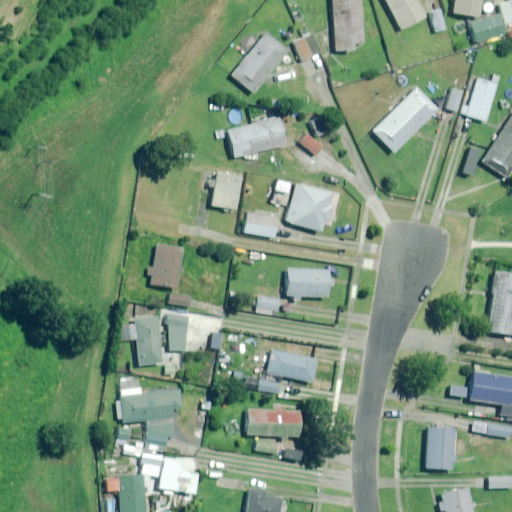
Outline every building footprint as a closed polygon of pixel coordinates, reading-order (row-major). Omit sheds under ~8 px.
[(359,18),(357,0),(327,0),(329,17),(331,17),(333,51),(350,50),(349,43),(362,42),(360,18),(359,18)] [(422,17),(412,0),(383,0),(399,29),(422,17)] [(477,0),(451,0),(450,14),(476,16),(477,0)] [(511,21),(511,0),(506,0),(496,3),(502,24),(511,21)] [(438,6),(426,9),(432,32),(444,29),(438,6)] [(500,35),(495,16),(466,24),(471,43),(500,35)] [(318,52),(309,32),(288,42),(297,62),(318,52)] [(258,37),(252,33),(238,53),(243,57),(228,79),(253,96),(285,50),(261,33),(258,37)] [(494,84),(474,78),(462,115),(482,121),(494,84)] [(434,110),(413,88),(369,131),(390,153),(434,110)] [(460,92),(449,88),(442,108),(453,112),(460,92)] [(511,164),(511,111),(511,112),(479,163),(503,178),(511,164)] [(282,145),(275,118),(225,130),(232,158),(282,145)] [(322,146),(302,133),(294,144),(314,158),(322,146)] [(238,176),(215,172),(213,180),(207,179),(206,187),(212,188),(209,206),(232,210),(238,176)] [(282,221),(317,232),(320,223),(324,224),(329,206),(324,205),(327,194),(294,183),(282,221)] [(276,217),(243,213),(240,233),(272,238),(276,217)] [(182,249),(154,244),(150,268),(146,267),(145,276),(150,276),(148,285),(176,289),(182,249)] [(324,270),(285,269),(284,296),(324,297),(324,270)] [(510,335),(511,316),(511,275),(493,273),(486,332),(510,335)] [(190,296),(168,293),(167,304),(189,307),(190,296)] [(277,299),(253,298),(252,308),(276,310),(277,299)] [(165,334),(158,334),(157,317),(131,319),(135,365),(160,363),(159,344),(167,345),(167,352),(187,353),(188,317),(164,317),(165,334)] [(256,350),(254,358),(266,360),(264,373),(309,382),(314,357),(268,349),(268,352),(256,350)] [(511,418),(511,379),(470,373),(466,401),(497,405),(496,416),(511,418)] [(140,394),(140,388),(118,389),(120,423),(144,421),(145,442),(173,440),(171,409),(181,409),(180,392),(140,394)] [(298,437),(299,411),(290,411),(290,405),(270,404),(270,410),(242,409),(241,435),(298,437)] [(509,427),(484,424),(483,434),(508,438),(509,427)] [(450,428),(424,427),(423,469),(450,469),(450,428)] [(140,442),(134,442),(134,447),(126,447),(115,446),(115,450),(121,450),(120,454),(139,455),(137,476),(115,477),(116,511),(146,511),(145,490),(148,490),(149,477),(158,478),(160,455),(158,454),(158,444),(140,442)] [(177,471),(179,460),(162,458),(158,491),(193,495),(195,473),(177,471)] [(511,477),(483,478),(483,488),(511,488),(511,477)] [(468,511),(464,488),(434,495),(437,510),(441,510),(441,511),(468,511)] [(261,493),(246,490),(242,511),(274,511),(276,500),(260,497),(261,493)]
